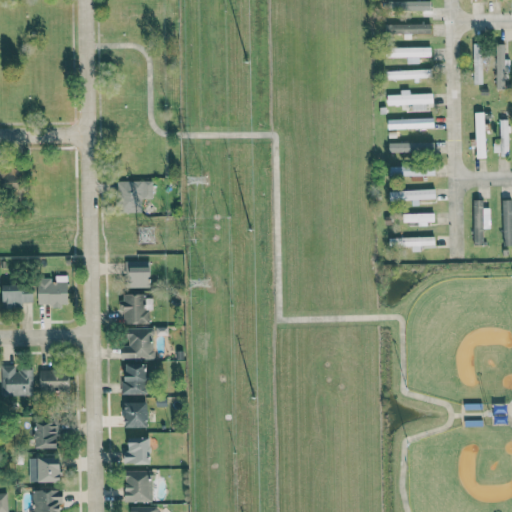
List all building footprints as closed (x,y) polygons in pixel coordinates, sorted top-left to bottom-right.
[(429,23),(384,24),(384,34),(430,33),(429,23)] [(482,83),(482,44),(473,43),(473,83),(482,83)] [(504,44),(496,44),(496,89),(505,89),(504,44)] [(406,57),(406,63),(418,63),(418,57),(430,57),(430,47),(385,48),(385,57),(406,57)] [(386,79),(432,77),(431,69),(386,70),(386,79)] [(411,110),(426,110),(426,103),(432,103),(432,93),(409,94),(409,90),(400,90),(400,94),(387,95),(387,105),(411,104),(411,110)] [(476,158),(485,157),(484,112),(474,112),(476,158)] [(387,129),(433,127),(433,118),(387,119),(387,129)] [(508,154),(507,119),(499,120),(499,142),(493,142),(493,154),(508,154)] [(433,142),(390,143),(390,154),(433,152),(433,142)] [(389,165),(389,176),(434,175),(434,164),(389,165)] [(24,166),(0,166),(0,179),(0,189),(13,190),(13,200),(23,200),(24,166)] [(152,198),(152,180),(116,181),(117,213),(141,212),(141,198),(152,198)] [(412,200),(412,201),(435,200),(435,189),(389,191),(389,201),(412,200)] [(511,234),(511,199),(501,200),(503,246),(511,245),(511,234)] [(482,220),(490,220),(489,208),(483,208),(483,200),(472,200),(473,245),(483,245),(482,220)] [(434,213),(403,213),(403,224),(434,224),(434,213)] [(411,245),(411,251),(420,251),(419,245),(434,245),(434,236),(392,238),(392,246),(411,245)] [(149,287),(149,260),(124,261),(124,287),(149,287)] [(37,277),(37,303),(50,303),(51,305),(68,304),(67,281),(51,281),(51,277),(37,277)] [(1,284),(2,308),(22,307),(22,302),(32,301),(32,282),(1,284)] [(121,295),(122,324),(150,323),(149,295),(121,295)] [(127,328),(127,345),(121,346),(121,359),(153,358),(153,327),(127,328)] [(123,394),(146,394),(145,363),(123,364),(123,394)] [(33,395),(32,369),(15,370),(15,365),(1,366),(2,396),(33,395)] [(39,370),(39,391),(69,390),(68,369),(39,370)] [(124,427),(147,427),(146,402),(123,402),(124,427)] [(35,448),(58,447),(57,422),(34,422),(35,448)] [(149,437),(127,437),(127,450),(122,450),(123,464),(149,463),(149,437)] [(29,482),(60,481),(59,457),(28,458),(29,482)] [(151,471),(125,470),(124,501),(151,502),(151,471)] [(31,511),(58,511),(59,502),(62,502),(62,489),(31,490),(31,511)]
